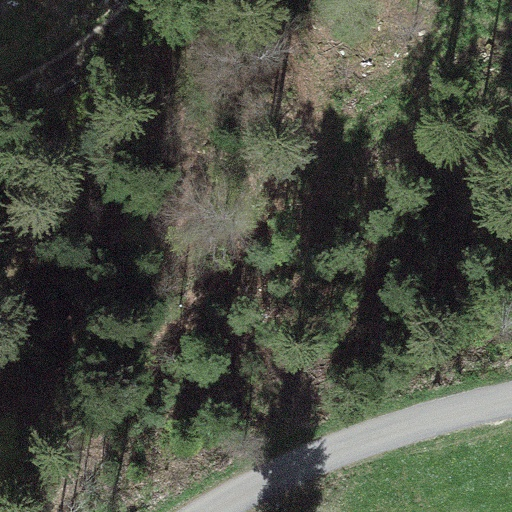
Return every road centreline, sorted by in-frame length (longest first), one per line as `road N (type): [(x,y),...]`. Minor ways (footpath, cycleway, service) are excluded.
road 1 (unclassified): [(209,511),(336,449),(511,403)]
road 2 (track): [(0,90),(125,0)]
